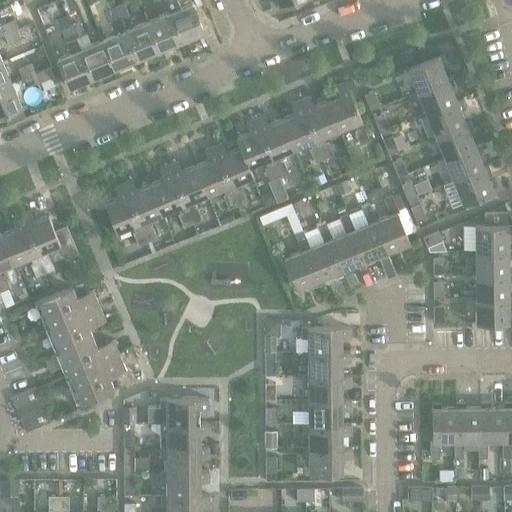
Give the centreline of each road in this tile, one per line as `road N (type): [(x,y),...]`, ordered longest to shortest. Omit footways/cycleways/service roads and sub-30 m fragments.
road 1 (unclassified): [(0,160),(256,53)]
road 2 (unclassified): [(256,53),(411,0)]
road 3 (residential): [(393,359),(384,370),(385,511)]
